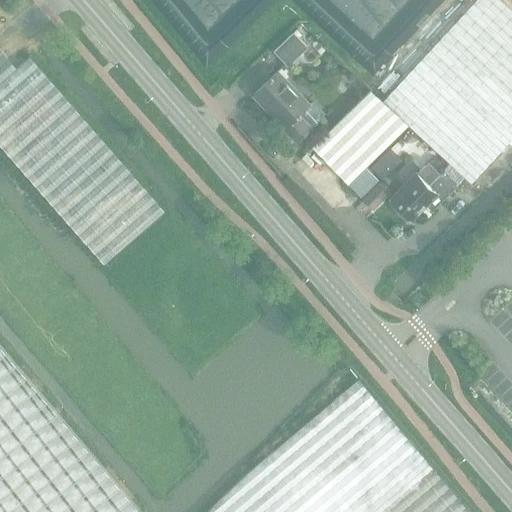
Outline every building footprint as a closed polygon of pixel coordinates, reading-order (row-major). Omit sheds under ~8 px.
[(511,10),(501,0),(476,0),(383,100),(450,163),(465,177),(470,182),(511,136),(511,10)] [(284,65),(303,47),(291,34),(272,52),(284,65)] [(16,76),(6,64),(0,68),(0,148),(7,157),(103,267),(163,215),(121,166),(31,63),(16,76)] [(295,144),(308,132),(295,118),(306,107),(276,75),(251,99),(295,144)] [(370,89),(312,146),(336,171),(357,193),(360,197),(378,179),(366,166),(387,146),(395,138),(406,128),(406,127),(408,125),(370,89)] [(434,155),(428,162),(437,170),(443,164),(434,155)] [(415,170),(388,197),(390,199),(410,219),(412,221),(424,208),(426,206),(431,211),(455,186),(458,184),(444,170),(440,174),(437,170),(428,162),(418,172),(415,170)] [(450,163),(444,170),(458,184),(465,177),(450,163)] [(379,181),(362,199),(373,210),(390,192),(379,181)] [(139,511),(140,511),(0,346),(0,511),(139,511)] [(467,511),(358,382),(272,457),(210,511),(467,511)]
